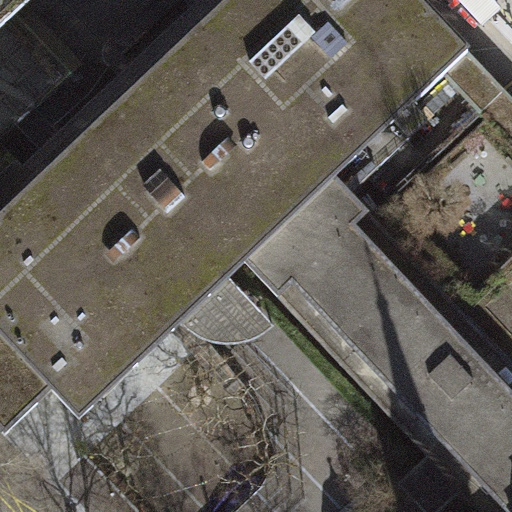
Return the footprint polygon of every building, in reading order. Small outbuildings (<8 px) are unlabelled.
[(0,0),(0,429),(6,436),(53,392),(80,420),(247,263),(244,261),(333,177),(335,179),(394,124),(410,140),(429,122),(413,106),(469,53),(418,0),(202,0),(24,169),(0,144),(0,143),(0,31),(17,16),(33,0),(0,0)] [(73,75),(17,16),(0,31),(0,143),(0,144),(73,75)] [(500,134),(511,123),(511,96),(504,88),(479,112),(500,134)] [(333,177),(244,261),(247,263),(287,311),(425,455),(441,442),(493,495),(511,478),(511,123),(500,134),(511,146),(511,255),(471,294),(389,208),(376,221),(335,179),(333,177)] [(511,511),(511,478),(493,495),(509,511),(511,511)]
